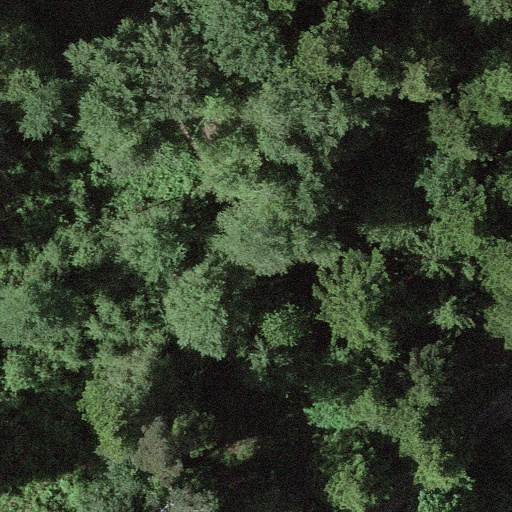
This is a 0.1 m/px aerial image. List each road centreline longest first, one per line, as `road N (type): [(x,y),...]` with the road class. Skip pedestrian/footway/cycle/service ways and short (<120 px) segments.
road 1 (track): [(91,0),(265,325),(230,511)]
road 2 (track): [(377,511),(511,394)]
